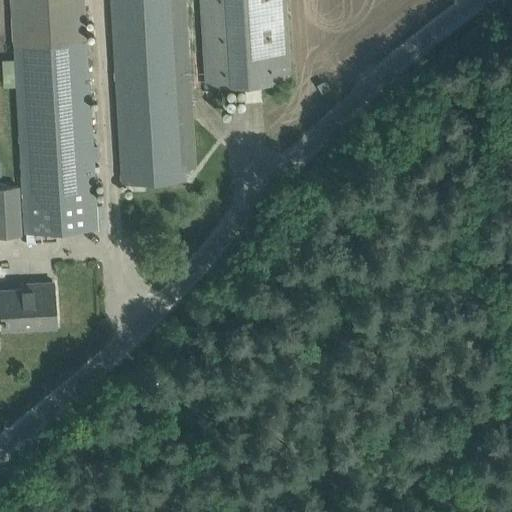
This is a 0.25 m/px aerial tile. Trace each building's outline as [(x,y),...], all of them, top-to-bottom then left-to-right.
[(12,0),(13,8),(15,45),(24,211),(25,231),(96,227),(95,207),(86,41),(83,1),(82,0),(12,0)] [(111,0),(121,182),(185,179),(174,0),(111,0)] [(200,0),(206,86),(289,81),(283,0),(200,0)] [(5,88),(17,87),(16,60),(3,61),(5,88)] [(53,286),(0,289),(2,327),(22,326),(21,322),(37,321),(37,325),(55,324),(53,286)]
